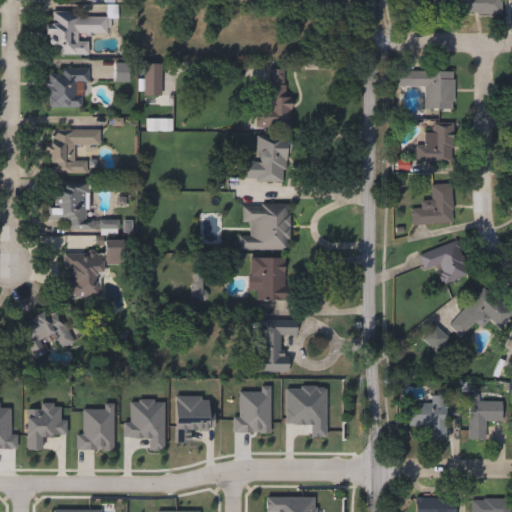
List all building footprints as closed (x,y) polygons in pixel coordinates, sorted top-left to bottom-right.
[(500,0),(500,15),(431,14),(431,0),(500,0)] [(107,35),(87,35),(87,55),(47,56),(47,12),(91,11),(91,6),(106,6),(107,35)] [(143,96),(143,64),(170,64),(170,96),(143,96)] [(85,108),(47,108),(47,69),(85,69),(85,108)] [(291,103),(290,129),(254,128),(255,89),(267,90),(267,70),(285,70),(284,103),(291,103)] [(453,72),(453,110),(424,110),(424,87),(397,87),(397,72),(453,72)] [(453,126),(453,163),(415,163),(415,149),(423,149),(423,132),(431,132),(431,126),(453,126)] [(50,133),(88,132),(88,174),(50,174),(50,133)] [(287,183),(242,182),(243,162),(256,162),(256,138),(288,138),(287,183)] [(52,219),(53,183),(89,184),(88,230),(60,229),(60,219),(52,219)] [(430,186),(451,185),(453,224),(412,226),(411,206),(431,204),(430,186)] [(238,250),(238,237),(248,237),(248,224),(241,224),(241,208),(289,209),(289,251),(238,250)] [(423,271),(418,255),(457,242),(468,276),(444,284),(438,266),(423,271)] [(64,298),(65,253),(100,253),(99,299),(64,298)] [(255,279),(250,279),(250,258),(286,258),(286,301),(255,301),(255,279)] [(511,317),(497,330),(484,315),(460,337),(448,323),(486,289),(511,317)] [(73,343),(58,351),(51,337),(40,342),(46,355),(36,360),(18,325),(54,307),(73,343)] [(257,373),(258,321),(296,322),(296,336),(280,336),(279,354),(288,355),(288,375),(257,373)] [(434,350),(425,338),(436,329),(446,340),(434,350)] [(468,440),(468,402),(505,402),(505,424),(486,424),(486,440),(468,440)] [(410,426),(409,403),(446,403),(446,439),(431,439),(431,426),(410,426)] [(414,511),(415,498),(455,499),(455,511),(414,511)] [(506,500),(506,511),(482,511),(482,500),(506,500)]
